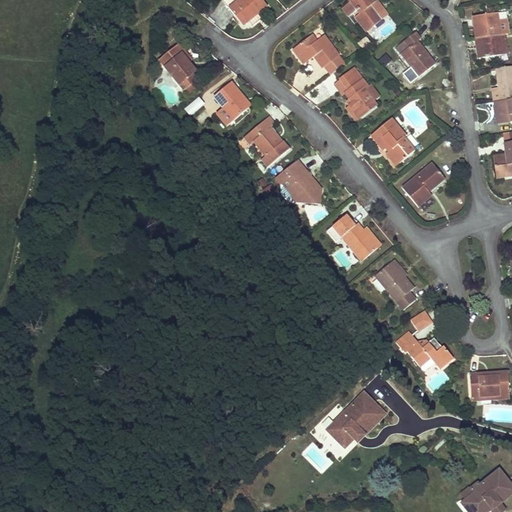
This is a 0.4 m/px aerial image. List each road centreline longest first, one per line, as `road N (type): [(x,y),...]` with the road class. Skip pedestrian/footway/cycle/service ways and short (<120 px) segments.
road 1 (residential): [(237,54),(311,112),(417,243)]
road 2 (residential): [(417,243),(456,296),(469,339),(494,343),(502,326),(483,220)]
road 3 (residential): [(483,220),(448,0)]
